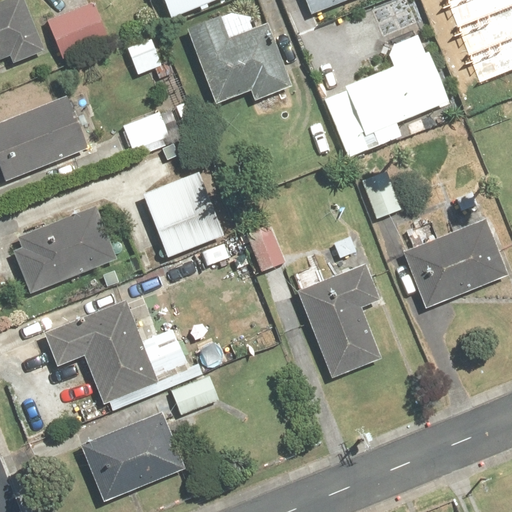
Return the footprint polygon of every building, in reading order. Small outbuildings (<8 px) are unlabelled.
[(33,0),(0,0),(0,58),(14,53),(16,59),(51,46),(33,0)] [(90,0),(47,17),(63,57),(113,37),(98,0),(90,0)] [(165,0),(172,16),(212,0),(165,0)] [(308,0),(313,12),(344,0),(308,0)] [(511,0),(448,0),(459,27),(511,5),(511,0)] [(511,5),(459,27),(470,55),(511,38),(511,5)] [(223,8),(187,21),(218,100),(251,87),(254,95),(294,80),(271,21),(233,35),(223,8)] [(444,99),(415,28),(384,41),(393,62),(323,90),(349,154),(404,132),(398,117),(444,99)] [(149,36),(120,49),(132,77),(161,64),(149,36)] [(511,38),(470,55),(481,83),(511,70),(511,38)] [(70,89),(0,116),(0,171),(4,181),(92,147),(70,89)] [(160,102),(121,117),(133,149),(172,134),(160,102)] [(360,176),(376,218),(405,207),(388,165),(360,176)] [(194,176),(137,198),(161,259),(218,238),(194,176)] [(98,200),(10,234),(32,291),(120,257),(98,200)] [(511,269),(489,210),(401,244),(425,306),(511,272),(511,269)] [(245,228),(261,270),(288,259),(272,218),(245,228)] [(369,256),(297,284),(333,374),(384,355),(365,305),(385,297),(369,256)] [(272,273),(257,280),(270,307),(285,300),(272,273)] [(129,293),(45,325),(60,364),(86,354),(104,402),(192,368),(175,325),(146,337),(129,293)] [(213,371),(173,386),(183,411),(223,396),(213,371)] [(166,408),(83,440),(105,496),(187,464),(166,408)]
